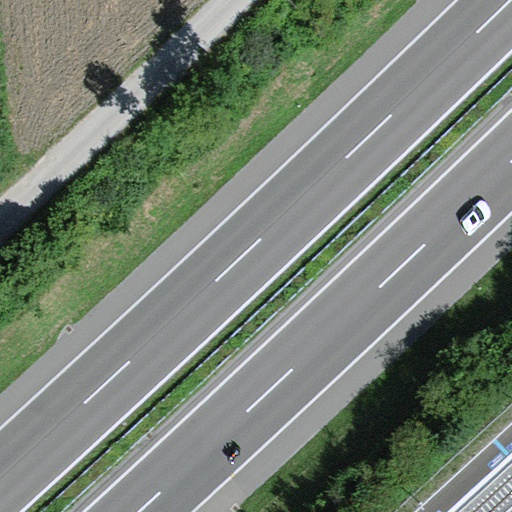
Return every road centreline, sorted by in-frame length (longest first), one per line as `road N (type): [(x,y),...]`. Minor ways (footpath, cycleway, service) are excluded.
road 1 (motorway): [(503,0),(0,482)]
road 2 (motorway): [(137,511),(511,167)]
road 3 (track): [(0,216),(231,0)]
